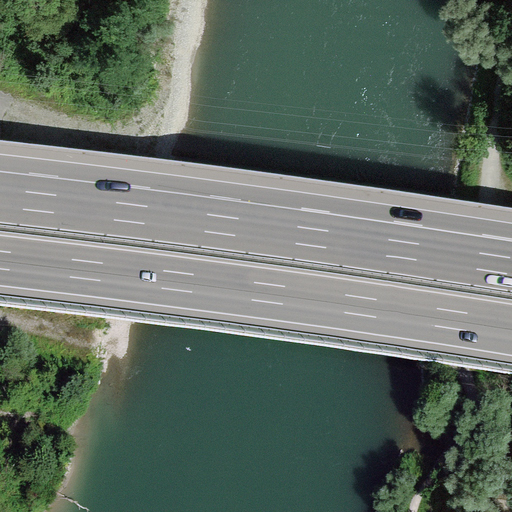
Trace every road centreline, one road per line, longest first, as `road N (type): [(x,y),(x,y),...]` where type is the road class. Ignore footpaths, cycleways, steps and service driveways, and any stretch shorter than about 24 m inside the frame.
road 1 (motorway): [(0,260),(511,329)]
road 2 (motorway): [(478,260),(0,197)]
